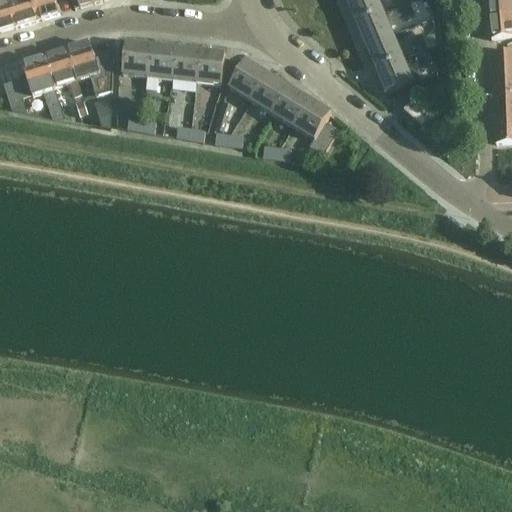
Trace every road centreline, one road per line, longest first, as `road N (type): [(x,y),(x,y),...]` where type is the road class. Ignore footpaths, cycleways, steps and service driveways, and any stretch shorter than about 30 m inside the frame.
road 1 (residential): [(465,199),(285,55),(255,16)]
road 2 (residential): [(0,56),(127,21),(236,29),(255,16)]
road 3 (residential): [(476,0),(486,172),(465,199)]
